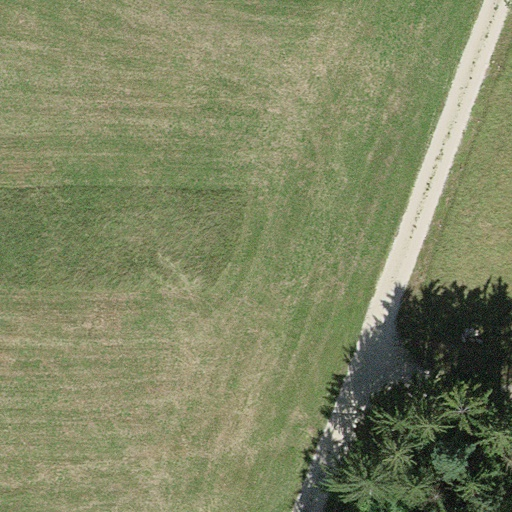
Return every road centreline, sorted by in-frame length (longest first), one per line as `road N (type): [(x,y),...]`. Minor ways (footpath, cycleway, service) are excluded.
road 1 (track): [(500,0),(362,393),(299,511)]
road 2 (track): [(362,393),(511,407)]
